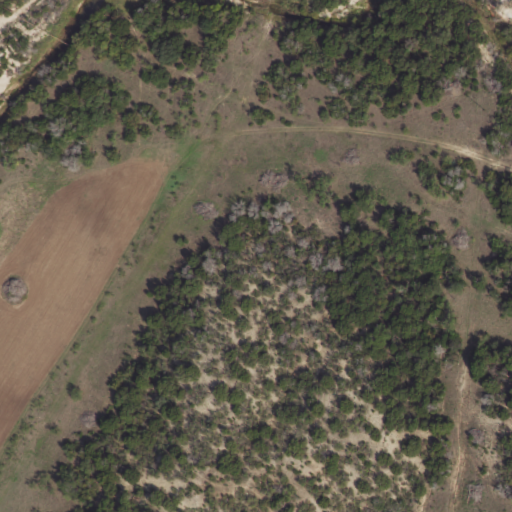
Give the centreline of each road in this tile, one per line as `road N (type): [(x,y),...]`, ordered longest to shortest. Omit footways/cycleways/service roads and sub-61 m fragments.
road 1 (residential): [(511,203),(210,102),(139,46),(139,0)]
road 2 (track): [(0,476),(124,284),(210,102)]
